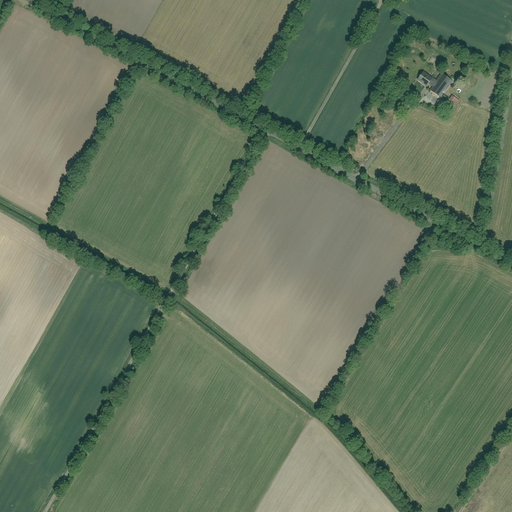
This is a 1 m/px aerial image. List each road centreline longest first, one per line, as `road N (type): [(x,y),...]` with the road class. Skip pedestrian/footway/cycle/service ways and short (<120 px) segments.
road 1 (unclassified): [(46,511),(265,129)]
road 2 (unclassified): [(265,129),(511,271)]
road 3 (unclassified): [(25,0),(265,129)]
